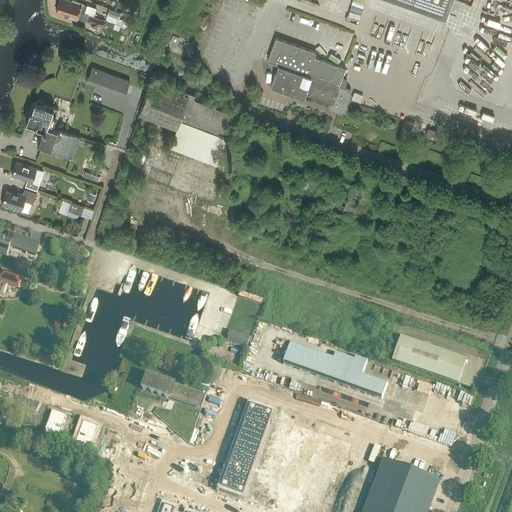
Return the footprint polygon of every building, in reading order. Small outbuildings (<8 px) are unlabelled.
[(85,12),(94,16),(97,9),(85,5),(83,6),(81,6),(82,3),(73,0),(72,0),(72,2),(69,1),(69,0),(59,0),(59,4),(85,12)] [(358,0),(352,0),(348,13),(359,17),(364,2),(358,0)] [(406,0),(445,14),(449,0),(406,0)] [(115,24),(94,16),(85,12),(59,4),(56,11),(64,13),(64,14),(64,15),(65,12),(68,13),(68,15),(77,19),(78,16),(80,16),(81,19),(93,23),(92,27),(94,28),(100,26),(105,28),(106,25),(114,27),(115,24)] [(121,13),(110,9),(108,15),(119,19),(121,13)] [(314,57),(316,52),(276,38),(268,61),(279,65),(271,87),(294,95),(295,98),(302,100),(305,99),(307,94),(330,102),(328,107),(330,111),(341,114),(344,113),(351,93),(350,89),(345,87),(348,80),(342,78),(345,68),(314,57)] [(130,81),(92,67),(86,82),(125,96),(130,81)] [(177,89),(176,94),(151,84),(139,116),(176,131),(170,146),(216,164),(235,116),(194,100),(196,96),(177,89)] [(26,119),(26,120),(26,121),(34,124),(32,129),(39,131),(38,134),(40,135),(37,144),(45,146),(44,150),(49,152),(49,153),(63,158),(63,156),(73,159),(80,137),(52,127),(59,109),(44,104),(44,103),(44,102),(43,101),(42,100),(41,100),(39,100),(38,100),(37,101),(37,102),(34,101),(31,110),(30,110),(29,112),(28,112),(27,112),(26,113),(26,114),(25,115),(25,116),(25,117),(25,118),(26,119)] [(435,140),(438,132),(428,128),(425,136),(435,140)] [(160,165),(166,144),(160,142),(154,163),(160,165)] [(83,168),(97,171),(99,160),(85,157),(83,168)] [(32,182),(37,168),(17,161),(12,175),(27,181),(25,186),(37,191),(39,185),(32,182)] [(99,176),(85,172),(84,176),(98,181),(99,176)] [(364,191),(352,186),(342,215),(353,219),(364,191)] [(33,204),(37,193),(24,189),(22,196),(7,190),(2,205),(21,211),(24,201),(33,204)] [(81,215),(84,207),(71,202),(68,210),(81,215)] [(39,245),(9,235),(7,243),(0,240),(0,256),(6,258),(10,249),(35,257),(39,245)] [(0,283),(21,291),(25,279),(2,271),(0,278),(0,283)] [(85,298),(88,288),(79,285),(76,295),(85,298)] [(246,351),(250,339),(246,338),(245,340),(230,334),(227,344),(246,351)] [(466,361),(400,338),(392,363),(457,386),(466,361)] [(382,401),(387,387),(362,378),(367,363),(355,359),(354,362),(335,355),(333,361),(290,346),(283,366),(382,401)] [(200,412),(205,398),(146,376),(140,392),(171,403),(171,402),(200,412)] [(250,408),(246,419),(268,426),(272,416),(250,408)] [(67,418),(52,413),(44,433),(59,439),(57,445),(65,448),(69,436),(61,434),(67,418)] [(246,419),(243,429),(264,437),(268,426),(246,419)] [(69,436),(65,448),(73,451),(76,444),(90,450),(98,429),(83,424),(77,439),(69,436)] [(243,429),(239,439),(261,447),(264,437),(243,429)] [(307,454),(313,438),(303,434),(297,451),(307,454)] [(317,458),(322,441),(313,438),(307,454),(317,458)] [(239,439),(235,449),(257,457),(261,447),(239,439)] [(326,461),(332,444),(322,441),(317,458),(326,461)] [(336,464),(342,448),(332,444),(326,461),(336,464)] [(336,464),(346,468),(352,451),(342,448),(336,464)] [(235,449),(232,459),(253,467),(257,457),(235,449)] [(117,467),(114,475),(126,480),(129,472),(144,477),(149,462),(124,453),(119,468),(117,467)] [(253,467),(232,459),(228,470),(250,477),(253,467)] [(363,511),(428,511),(439,485),(382,463),(363,511)] [(283,479),(289,482),(293,470),(288,468),(283,479)] [(228,470),(224,480),(246,488),(250,477),(228,470)] [(113,484),(108,499),(133,508),(138,493),(123,487),(126,480),(114,475),(111,483),(113,484)] [(224,480),(221,491),(242,498),(246,488),(224,480)] [(292,489),(283,511),(294,511),(295,510),(299,511),(302,511),(310,492),(311,490),(304,487),(302,492),(292,489)] [(310,492),(302,511),(320,511),(324,503),(314,499),(316,494),(310,492)]
